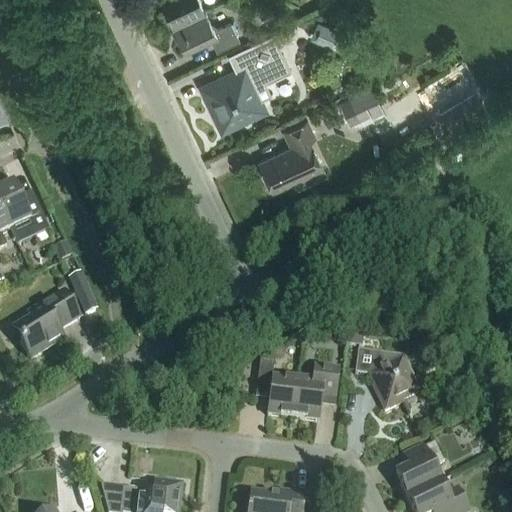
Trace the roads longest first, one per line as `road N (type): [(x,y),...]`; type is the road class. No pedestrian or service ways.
road 1 (residential): [(248,294),(109,0)]
road 2 (residential): [(53,418),(248,294)]
road 3 (residential): [(248,294),(373,209),(445,176)]
road 4 (residential): [(224,446),(313,453),(345,466),(375,511)]
road 5 (residential): [(53,418),(224,446)]
road 6 (track): [(511,305),(445,176)]
